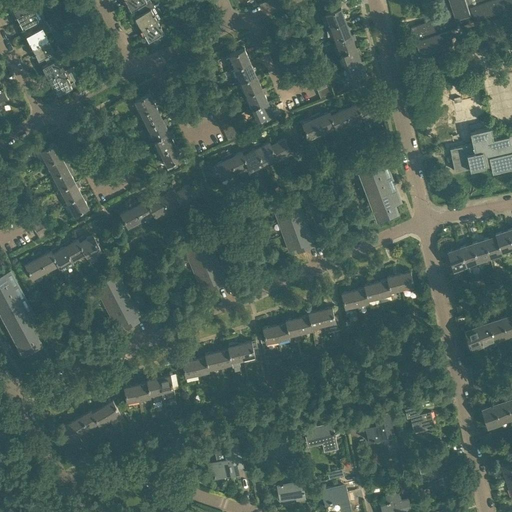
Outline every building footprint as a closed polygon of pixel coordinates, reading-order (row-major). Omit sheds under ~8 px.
[(15,0),(10,3),(16,15),(35,6),(32,0),(15,0)] [(125,0),(131,9),(136,7),(138,10),(156,0),(125,0)] [(135,17),(141,28),(157,20),(160,18),(154,7),(160,4),(157,0),(156,0),(138,10),(140,14),(135,17)] [(457,25),(457,26),(511,8),(511,0),(448,0),(454,18),(450,20),(452,26),(457,25)] [(35,6),(16,15),(22,27),(28,24),(29,28),(43,21),(46,19),(50,17),(48,12),(40,16),(35,6)] [(325,12),(330,26),(345,20),(340,6),(325,12)] [(447,28),(452,26),(450,20),(447,21),(444,16),(410,27),(419,55),(453,45),(447,28)] [(46,19),(43,21),(29,28),(31,32),(26,35),(32,46),(48,38),(45,33),(51,30),(46,19)] [(163,31),(157,20),(141,28),(148,40),(153,37),(156,41),(169,34),(166,30),(163,31)] [(350,33),(345,20),(330,26),(335,39),(350,33)] [(351,34),(350,33),(335,39),(340,53),(355,47),(352,38),(355,37),(354,33),(351,34)] [(44,56),(45,59),(59,52),(57,49),(54,51),(48,38),(32,46),(38,59),(44,56)] [(234,67),(249,60),(244,47),(229,54),(234,67)] [(340,53),(345,66),(361,61),(357,52),(360,50),(359,47),(356,48),(355,47),(340,53)] [(61,57),(59,52),(45,59),(47,63),(42,66),(48,78),(64,70),(58,58),(61,57)] [(255,73),(249,60),(234,67),(240,80),(255,73)] [(361,61),(345,66),(350,81),(366,75),(362,65),(365,64),(364,60),(361,61)] [(322,67),(320,62),(308,67),(310,73),(322,67)] [(58,94),(62,92),(75,85),(73,81),(75,80),(77,79),(71,67),(64,70),(48,78),(54,90),(56,90),(58,94)] [(325,73),(322,67),(310,73),(312,78),(325,73)] [(240,80),(246,93),(261,87),(258,79),(260,77),(259,73),(256,74),(255,73),(240,80)] [(325,73),(312,78),(314,84),(327,79),(325,73)] [(6,76),(0,78),(0,103),(0,104),(9,101),(3,88),(10,85),(6,76)] [(330,85),(327,79),(314,84),(317,90),(330,85)] [(317,90),(320,99),(333,93),(330,85),(317,90)] [(262,88),(261,87),(246,93),(252,107),(267,100),(263,92),(266,90),(264,87),(262,88)] [(141,112),(155,105),(149,92),(134,100),(141,112)] [(357,102),(365,120),(367,124),(380,119),(376,109),(378,108),(373,95),(357,102)] [(267,100),(252,107),(258,121),(273,114),(269,105),(272,103),(270,100),(267,101),(267,100)] [(364,121),(365,120),(357,102),(357,103),(348,107),(346,104),(343,105),(350,123),(363,118),(364,121)] [(228,109),(226,104),(213,110),(216,115),(228,109)] [(162,118),(155,105),(141,112),(147,126),(162,118)] [(337,129),(350,123),(343,105),(344,108),(334,112),(332,109),(329,110),(329,111),(337,129)] [(231,115),(228,109),(216,115),(218,121),(231,115)] [(336,129),(337,129),(329,111),(319,115),(318,113),(315,114),(322,132),(335,126),(336,129)] [(311,116),(311,119),(302,123),(308,138),(322,132),(315,114),(311,116)] [(218,121),(221,126),(234,121),(231,115),(218,121)] [(147,126),(153,139),(168,131),(164,123),(167,121),(165,118),(162,119),(162,118),(147,126)] [(237,127),(234,121),(221,126),(224,132),(237,127)] [(237,127),(224,132),(228,140),(240,135),(237,127)] [(511,133),(493,138),(491,127),(469,132),(472,143),(449,148),(454,171),(469,167),(470,169),(485,165),(485,166),(486,166),(485,164),(490,163),(492,171),(492,170),(511,166),(511,133)] [(169,132),(168,131),(153,139),(160,152),(175,144),(171,136),(173,134),(171,131),(169,132)] [(291,153),(288,148),(283,138),(274,142),(272,139),(269,141),(277,159),(291,153)] [(277,159),(269,141),(260,146),(258,143),(255,145),(256,147),(263,162),(276,156),(277,159)] [(46,163),(63,154),(62,151),(59,152),(54,143),(40,150),(46,163)] [(175,144),(160,152),(166,165),(181,158),(177,149),(179,147),(178,144),(175,145),(175,144)] [(242,150),(250,169),(263,162),(256,147),(247,152),(245,149),(242,150)] [(249,169),(250,169),(242,150),(241,151),(242,151),(232,155),(230,153),(227,155),(236,172),(248,166),(249,169)] [(132,158),(130,152),(118,158),(121,164),(132,158)] [(64,154),(63,154),(46,163),(53,176),(70,167),(69,164),(66,164),(61,155),(64,154)] [(222,179),(236,172),(227,155),(224,156),(224,159),(215,164),(222,179)] [(135,163),(132,158),(121,164),(124,170),(135,163)] [(124,170),(126,175),(138,169),(135,163),(124,170)] [(382,163),(359,172),(376,218),(397,211),(394,203),(401,200),(397,189),(393,191),(382,163)] [(53,176),(54,178),(60,189),(75,181),(70,173),(73,171),(70,167),(53,176)] [(141,174),(138,169),(126,175),(129,181),(141,174)] [(129,181),(133,188),(145,182),(141,174),(129,181)] [(75,182),(75,181),(60,189),(67,202),(82,195),(77,186),(79,184),(77,180),(75,182)] [(174,188),(173,188),(182,206),(195,199),(188,184),(178,189),(176,186),(174,187),(174,188)] [(161,194),(160,195),(168,210),(180,203),(182,206),(173,188),(165,192),(163,190),(160,192),(161,194)] [(84,193),(82,195),(67,202),(74,215),(88,207),(84,198),(86,197),(84,193)] [(146,198),(146,199),(148,203),(155,216),(168,210),(160,195),(151,200),(149,197),(146,198)] [(278,221),(302,212),(297,198),(295,199),(281,204),(275,206),(277,212),(275,213),(278,221)] [(154,216),(155,216),(148,203),(146,199),(138,203),(135,200),(132,202),(141,220),(153,214),(154,216)] [(128,227),(141,220),(132,202),(129,204),(130,207),(120,212),(128,227)] [(38,209),(35,203),(23,210),(26,215),(38,209)] [(41,214),(38,209),(26,215),(29,221),(41,214)] [(278,221),(283,235),(307,226),(302,212),(278,221)] [(44,220),(41,214),(29,221),(32,226),(44,220)] [(44,220),(32,226),(36,232),(48,226),(44,220)] [(51,232),(48,226),(36,232),(39,238),(51,232)] [(303,249),(311,246),(309,241),(312,240),(307,226),(283,235),(286,242),(288,242),(290,248),(295,246),(296,249),(297,251),(303,249)] [(495,235),(501,252),(511,248),(511,244),(507,229),(495,233),(495,235)] [(92,234),(83,239),(81,236),(77,238),(87,256),(100,249),(92,234)] [(495,235),(483,239),(489,258),(502,254),(501,252),(495,235)] [(189,260),(212,250),(207,236),(205,237),(186,245),(185,245),(188,252),(186,253),(189,260)] [(86,256),(87,256),(77,238),(69,243),(67,240),(64,242),(65,245),(72,260),(85,253),(86,256)] [(483,239),(471,242),(477,261),(489,258),(483,239)] [(471,242),(459,246),(465,265),(477,261),(471,242)] [(72,260),(65,245),(56,250),(53,247),(50,249),(50,250),(60,267),(62,271),(74,264),(72,260)] [(447,250),(449,257),(453,269),(465,265),(459,246),(447,250)] [(59,267),(60,267),(50,250),(41,254),(40,252),(36,254),(45,271),(58,264),(59,267)] [(189,260),(195,274),(218,264),(212,250),(189,260)] [(32,278),(45,271),(36,254),(33,255),(34,258),(25,263),(32,278)] [(216,287),(223,284),(221,279),(224,278),(218,264),(195,274),(198,281),(200,281),(203,287),(208,285),(209,288),(210,290),(216,287)] [(7,270),(0,273),(0,310),(22,351),(41,341),(37,334),(43,330),(38,320),(34,322),(7,270)] [(410,270),(398,273),(402,288),(414,285),(410,270)] [(387,278),(390,291),(402,288),(398,273),(386,276),(387,278)] [(99,293),(102,300),(125,288),(118,275),(97,286),(101,292),(99,293)] [(387,278),(375,281),(378,296),(391,293),(390,291),(387,278)] [(364,286),(367,299),(378,296),(375,281),(363,284),(364,286)] [(451,284),(453,291),(466,288),(464,282),(451,284)] [(364,286),(352,289),(356,304),(368,301),(367,299),(364,286)] [(102,300),(109,313),(132,302),(125,288),(102,300)] [(453,291),(454,298),(467,295),(466,288),(453,291)] [(344,307),(356,304),(352,289),(340,292),(344,307)] [(454,298),(456,305),(469,302),(467,295),(454,298)] [(138,315),(132,302),(109,313),(113,320),(115,319),(118,326),(123,323),(124,326),(125,328),(131,325),(138,321),(136,316),(138,315)] [(469,302),(456,305),(457,311),(470,308),(469,302)] [(332,306),(320,309),(323,324),(335,321),(334,317),(332,306)] [(311,326),(323,324),(320,309),(307,312),(308,314),(311,326)] [(511,313),(500,317),(506,336),(511,334),(511,313)] [(308,314),(296,317),(300,332),(312,329),(311,326),(308,314)] [(289,334),(300,332),(296,317),(285,320),(285,322),(289,334)] [(500,317),(488,321),(494,340),(506,336),(500,317)] [(488,321),(476,325),(482,344),(494,340),(488,321)] [(285,322),(273,324),(277,339),(289,336),(289,334),(285,322)] [(265,342),(277,339),(273,324),(262,327),(265,342)] [(464,329),(466,335),(470,348),(482,344),(476,325),(464,329)] [(251,340),(239,343),(242,358),(255,355),(251,340)] [(231,360),(242,358),(239,343),(227,346),(228,348),(231,360)] [(228,348),(216,351),(219,365),(232,363),(231,360),(228,348)] [(208,368),(219,365),(216,351),(204,353),(205,356),(208,368)] [(205,356),(193,358),(196,373),(209,370),(208,368),(205,356)] [(185,376),(196,373),(193,358),(181,361),(185,376)] [(469,369),(483,366),(481,360),(468,363),(469,369)] [(469,369),(471,376),(484,373),(483,366),(469,369)] [(472,383),(485,380),(484,373),(471,376),(472,383)] [(170,374),(158,377),(161,391),(173,389),(173,386),(170,374)] [(147,382),(150,394),(161,391),(158,377),(146,379),(147,382)] [(472,383),(474,389),(487,386),(485,380),(472,383)] [(150,396),(150,394),(147,382),(135,384),(138,399),(150,396)] [(138,399),(135,384),(123,386),(126,401),(138,399)] [(113,399),(102,405),(110,418),(120,412),(113,399)] [(505,399),(493,403),(499,422),(511,418),(505,399)] [(413,430),(429,426),(429,427),(432,426),(434,425),(431,410),(419,413),(417,403),(404,406),(406,416),(410,415),(413,430)] [(480,407),(482,414),(486,426),(499,422),(493,403),(480,407)] [(92,411),(98,422),(99,424),(110,418),(102,405),(92,411)] [(91,409),(80,415),(87,428),(98,422),(92,411),(91,409)] [(365,426),(368,440),(379,438),(379,437),(381,437),(380,437),(379,434),(393,432),(393,435),(394,435),(388,409),(374,413),(376,423),(365,426)] [(80,415),(70,421),(77,434),(87,428),(80,415)] [(66,440),(77,434),(70,421),(59,427),(66,440)] [(308,444),(322,441),(324,449),(337,446),(334,434),(335,433),(334,430),(333,430),(331,422),(304,428),(308,444)] [(265,457),(271,456),(290,452),(286,431),(261,437),(265,457)] [(224,445),(225,450),(215,452),(216,460),(211,461),(214,474),(211,475),(212,477),(214,476),(214,478),(239,473),(237,467),(243,466),(238,444),(245,443),(244,437),(237,438),(238,442),(232,444),(232,443),(229,443),(229,444),(224,445)] [(417,460),(416,460),(419,472),(419,471),(436,467),(438,477),(437,477),(438,478),(447,476),(447,475),(446,475),(444,465),(449,464),(449,466),(450,465),(447,453),(447,454),(423,459),(423,458),(421,459),(421,460),(417,460)] [(511,460),(500,465),(506,481),(511,478),(511,460)] [(329,479),(343,475),(342,469),(327,472),(329,479)] [(301,479),(282,482),(282,481),(280,482),(277,483),(279,498),(296,495),(296,497),(304,496),(301,479)] [(351,511),(345,483),(321,488),(326,511),(351,511)] [(386,502),(380,504),(382,511),(407,511),(411,511),(408,497),(401,499),(399,491),(385,494),(387,501),(386,501),(386,502)]
